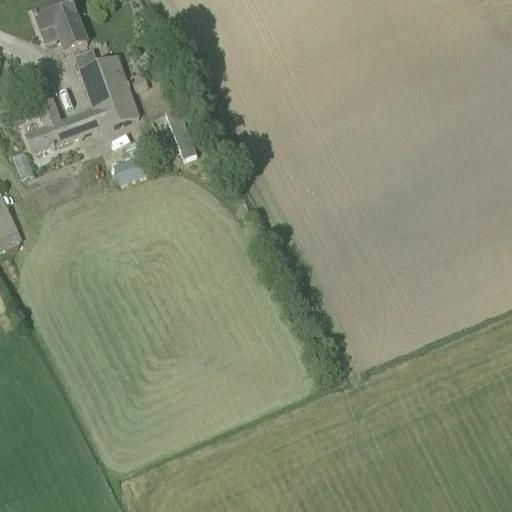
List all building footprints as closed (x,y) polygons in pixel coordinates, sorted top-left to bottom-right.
[(53,7),(31,15),(44,51),(59,45),(64,58),(86,49),(76,23),(67,0),(60,0),(52,3),(53,7)] [(93,115),(65,125),(72,145),(100,135),(101,137),(138,124),(128,96),(130,95),(130,93),(128,94),(117,63),(95,71),(90,57),(75,63),(80,76),(79,76),(93,115)] [(72,145),(65,125),(60,127),(45,86),(29,91),(45,133),(25,140),(32,159),(52,152),(52,153),(54,152),(54,151),(72,145)] [(181,165),(198,160),(181,111),(165,117),(181,165)] [(139,163),(112,172),(119,191),(146,181),(139,163)] [(0,253),(21,246),(4,198),(0,199),(0,253)]
